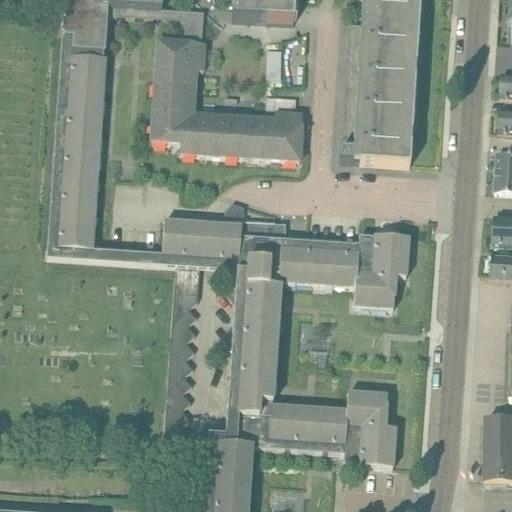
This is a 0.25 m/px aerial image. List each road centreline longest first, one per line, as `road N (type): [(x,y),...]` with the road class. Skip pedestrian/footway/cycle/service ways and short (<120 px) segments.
road 1 (tertiary): [(438,511),(464,207)]
road 2 (tertiary): [(464,207),(478,0)]
road 3 (unclassified): [(319,198),(330,7)]
road 4 (unclassified): [(464,207),(319,198)]
